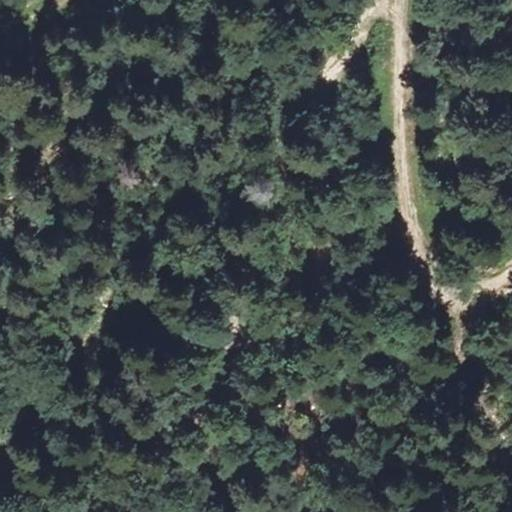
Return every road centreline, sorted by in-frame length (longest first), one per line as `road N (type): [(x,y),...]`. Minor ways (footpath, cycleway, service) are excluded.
road 1 (track): [(388,11),(410,215),(429,288),(493,311),(511,297)]
road 2 (track): [(112,0),(51,39),(0,56)]
